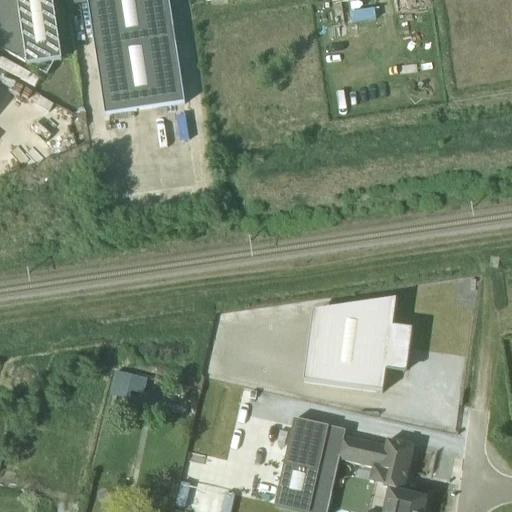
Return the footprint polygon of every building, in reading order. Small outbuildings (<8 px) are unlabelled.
[(0,0),(0,52),(46,78),(61,62),(51,0),(0,0)] [(187,104),(170,0),(88,0),(107,116),(187,104)] [(381,394),(384,374),(404,377),(411,332),(389,329),(393,302),(316,312),(304,384),(381,394)] [(205,359),(203,379),(222,382),(224,362),(205,359)] [(114,374),(111,396),(142,400),(145,378),(114,374)] [(423,511),(426,502),(404,497),(415,450),(385,443),(384,449),(345,440),(345,438),(293,425),(273,509),(286,511),(327,511),(339,465),(371,473),(368,485),(374,486),(367,511),(423,511)]
